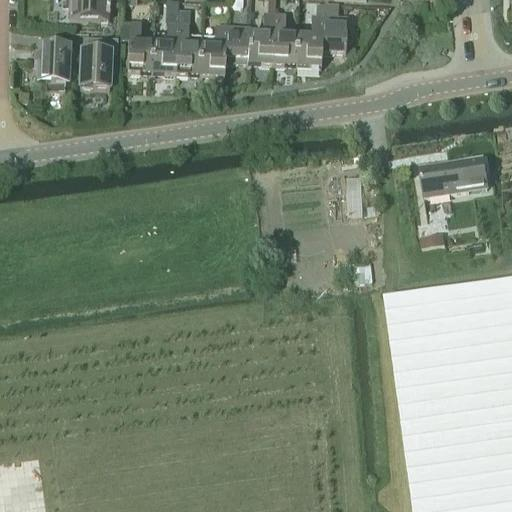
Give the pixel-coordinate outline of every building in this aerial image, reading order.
[(68,0),(68,25),(107,27),(107,0),(68,0)] [(247,70),(247,71),(272,72),(274,20),(274,0),(267,0),(267,19),(263,19),(262,40),(249,39),(248,70),(247,70)] [(297,41),(295,73),(320,75),(321,59),(319,59),(321,7),(316,7),(315,22),(311,22),(310,42),(297,41)] [(321,7),(319,59),(321,59),(344,60),(346,23),(333,23),(333,8),(321,7)] [(177,21),(174,82),(198,83),(200,45),(187,44),(188,30),(187,30),(188,15),(177,15),(177,21)] [(274,20),(272,72),(295,73),(297,41),(284,41),(285,20),(274,20)] [(152,42),(151,81),(174,82),(177,21),(168,21),(167,29),(166,29),(166,43),(152,42)] [(200,45),(198,83),(223,84),(224,69),(223,69),(225,32),(224,32),(225,21),(216,21),(215,31),(214,31),(214,45),(200,45)] [(121,27),(120,43),(128,44),(126,80),(151,81),(152,42),(140,42),(140,28),(129,27),(121,27)] [(225,32),(223,69),(224,69),(247,70),(248,70),(249,39),(250,33),(225,32)] [(108,96),(110,59),(116,59),(117,43),(87,42),(86,57),(80,56),(78,94),(108,96)] [(64,90),(67,90),(69,52),(39,50),(37,88),(45,89),(44,98),(64,99),(64,90)] [(482,163),(419,172),(424,203),(487,194),(482,163)] [(421,254),(438,252),(436,239),(419,242),(421,254)] [(511,511),(511,284),(384,302),(413,511),(511,511)]
